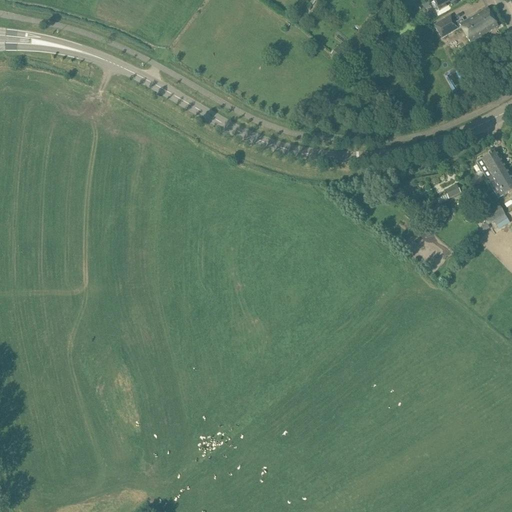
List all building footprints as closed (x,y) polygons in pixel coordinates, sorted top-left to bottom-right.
[(408,0),(410,3),(414,0),(432,0),(439,11),(447,7),(446,6),(444,4),(449,1),(450,2),(450,1),(451,0),(408,0)] [(498,27),(488,8),(464,22),(462,18),(455,23),(451,15),(434,25),(441,38),(460,27),(469,43),(498,27)] [(331,54),(339,61),(345,54),(337,47),(331,54)] [(495,151),(482,159),(476,162),(487,181),(492,178),(506,169),(495,151)] [(487,181),(498,199),(503,196),(511,190),(511,179),(506,169),(492,178),(487,181)] [(460,193),(457,186),(445,192),(449,199),(460,193)] [(418,205),(406,189),(397,196),(409,211),(418,205)] [(460,197),(464,205),(472,201),(468,193),(460,197)] [(505,215),(498,206),(482,217),(488,226),(494,222),(502,217),(505,215)] [(432,211),(425,214),(428,220),(435,218),(432,211)] [(502,217),(494,222),(497,228),(506,222),(502,217)]
